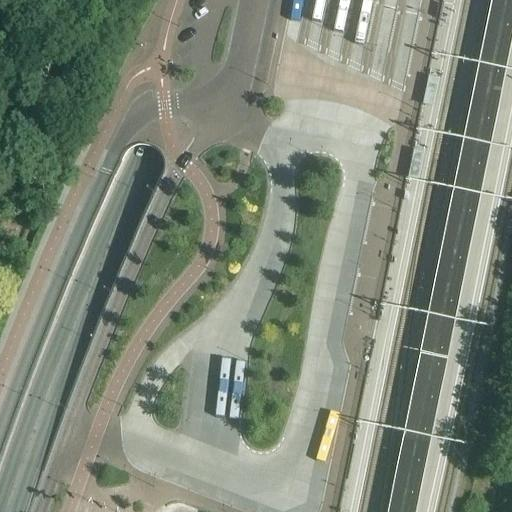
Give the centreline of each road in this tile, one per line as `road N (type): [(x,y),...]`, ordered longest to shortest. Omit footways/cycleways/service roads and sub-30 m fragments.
road 1 (primary): [(221,0),(86,295),(7,511)]
road 2 (primary): [(39,511),(150,225),(211,117)]
road 3 (primary): [(211,117),(183,104),(158,107),(121,136),(0,435)]
road 4 (tertiary): [(257,0),(241,78),(211,117)]
